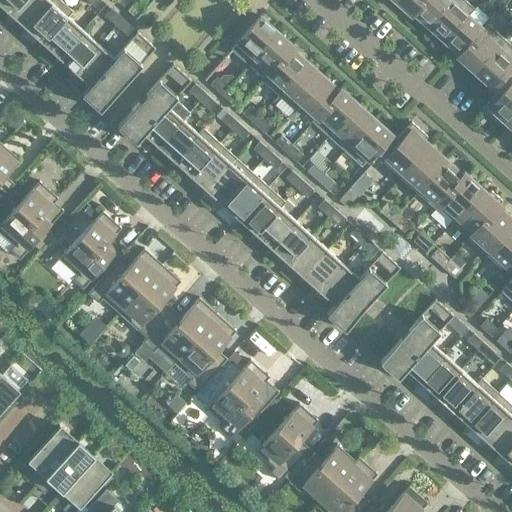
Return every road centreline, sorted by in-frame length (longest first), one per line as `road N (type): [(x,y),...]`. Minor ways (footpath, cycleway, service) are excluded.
road 1 (residential): [(504,511),(0,64)]
road 2 (residential): [(511,171),(322,0)]
